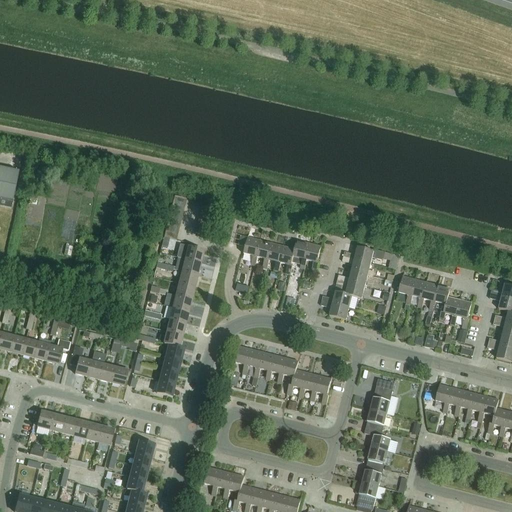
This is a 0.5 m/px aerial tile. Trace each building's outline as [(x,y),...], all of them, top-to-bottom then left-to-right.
[(0,207),(11,210),(19,173),(0,169),(0,207)] [(31,195),(30,204),(37,206),(38,196),(31,195)] [(175,196),(173,202),(185,205),(187,199),(175,196)] [(173,202),(172,208),(184,211),(185,205),(173,202)] [(215,206),(203,203),(201,209),(214,212),(215,206)] [(172,208),(170,214),(182,217),(184,211),(172,208)] [(214,212),(201,209),(200,215),(212,218),(214,212)] [(170,214),(169,220),(181,223),(182,217),(170,214)] [(212,218),(200,215),(198,221),(211,224),(212,218)] [(169,220),(167,226),(179,229),(181,223),(169,220)] [(211,224),(198,221),(197,227),(209,230),(211,224)] [(167,226),(166,232),(178,235),(179,229),(167,226)] [(209,230),(197,227),(195,233),(207,236),(209,230)] [(166,232),(164,238),(172,240),(176,241),(178,235),(166,232)] [(238,246),(245,247),(246,247),(244,254),(253,257),(251,265),(256,266),(258,258),(256,257),(260,241),(240,236),(238,246)] [(164,239),(162,249),(168,250),(170,241),(164,239)] [(267,260),(272,244),(260,241),(256,257),(258,258),(265,260),(263,268),(267,269),(269,261),(267,260)] [(305,260),(310,244),(297,241),(295,250),(293,257),(294,258),(303,260),(301,266),(301,269),(305,270),(307,261),(305,260)] [(279,263),(283,247),(272,244),(267,260),(269,261),(276,262),(274,271),(279,273),(281,264),(279,263)] [(318,263),(322,247),(310,244),(305,260),(307,261),(314,263),(312,272),(316,273),(319,263),(318,263)] [(66,245),(64,255),(70,257),(73,247),(66,245)] [(201,264),(204,251),(188,247),(185,260),(201,264)] [(293,257),(295,250),(283,247),(279,263),(281,264),(288,265),(286,274),(291,275),(293,266),(292,266),(292,264),(294,258),(293,257)] [(345,253),(344,257),(371,264),(374,252),(358,248),(356,256),(345,253)] [(344,257),(342,262),(353,265),(351,272),(368,276),(373,277),(374,272),(370,270),(371,264),(344,257)] [(178,258),(175,270),(182,272),(185,260),(178,258)] [(294,258),(292,264),(301,266),(303,260),(294,258)] [(198,276),(201,264),(185,260),(182,272),(198,276)] [(390,262),(388,269),(390,269),(395,271),(397,263),(390,262)] [(195,288),(198,276),(182,272),(179,284),(195,288)] [(365,288),(368,276),(351,272),(350,279),(339,276),(338,281),(365,288)] [(296,292),(300,279),(293,277),(290,291),(296,292)] [(411,297),(415,281),(403,278),(399,294),(409,297),(406,306),(411,307),(413,298),(413,297),(411,297)] [(338,281),(337,285),(347,288),(345,295),(353,297),(362,300),(365,288),(338,281)] [(386,281),(384,287),(391,289),(393,283),(386,281)] [(422,300),(427,284),(415,281),(411,297),(413,297),(413,298),(420,300),(418,308),(422,309),(424,301),(422,300)] [(192,300),(195,288),(179,284),(176,296),(192,300)] [(434,303),(438,287),(427,284),(422,300),(424,301),(432,303),(430,311),(428,317),(433,318),(434,313),(434,312),(437,303),(434,303)] [(491,295),(511,300),(511,287),(505,286),(503,293),(492,291),(491,295)] [(448,298),(450,290),(438,287),(434,303),(437,303),(434,312),(441,314),(439,323),(444,324),(446,315),(444,314),(446,306),(448,298)] [(345,295),(337,292),(335,300),(324,297),(323,302),(350,309),(353,297),(345,295)] [(511,312),(511,300),(491,295),(490,300),(501,302),(499,310),(509,313),(509,312),(511,312)] [(189,312),(192,300),(176,296),(173,308),(189,312)] [(288,298),(285,310),(292,312),(295,300),(288,298)] [(455,318),(460,301),(448,298),(446,306),(444,314),(446,315),(453,317),(451,326),(456,327),(458,319),(458,318),(455,318)] [(468,320),(472,304),(460,301),(455,318),(458,318),(458,319),(465,320),(463,329),(467,330),(469,321),(468,320)] [(347,321),(350,309),(323,302),(321,306),(332,309),(330,317),(347,321)] [(384,316),(386,308),(379,306),(377,314),(384,316)] [(186,324),(189,312),(173,308),(170,320),(186,324)] [(496,317),(495,321),(511,325),(511,312),(509,312),(509,313),(507,319),(496,317)] [(154,314),(152,318),(166,323),(167,320),(161,319),(162,316),(154,314)] [(65,322),(55,319),(53,327),(58,329),(58,325),(64,326),(65,322)] [(183,336),(186,324),(170,320),(167,332),(183,336)] [(511,325),(495,321),(494,326),(504,328),(502,335),(511,337),(511,325)] [(465,345),(468,333),(460,331),(458,343),(465,345)] [(180,348),(180,347),(183,336),(167,332),(164,344),(169,346),(169,345),(180,348)] [(0,350),(10,353),(14,338),(2,335),(0,342),(0,350)] [(490,340),(489,344),(511,350),(511,337),(502,335),(501,342),(490,340)] [(22,356),(26,341),(14,338),(10,353),(22,356)] [(62,350),(68,351),(70,343),(59,340),(56,348),(61,350),(62,350)] [(34,359),(38,344),(26,341),(22,356),(34,359)] [(46,362),(50,347),(38,344),(34,359),(46,362)] [(511,350),(489,344),(488,349),(498,352),(497,359),(511,363),(511,350)] [(169,346),(166,357),(181,361),(184,349),(180,347),(180,348),(169,345),(169,346)] [(62,350),(61,350),(56,348),(50,347),(46,362),(59,365),(60,360),(62,350)] [(88,377),(92,362),(80,359),(83,349),(75,347),(70,365),(77,367),(75,374),(88,377)] [(240,347),(235,364),(245,366),(242,375),(243,375),(246,376),(247,376),(249,367),(247,367),(251,350),(240,347)] [(251,350),(247,367),(249,367),(256,369),(254,378),(258,379),(261,370),(259,370),(263,353),(251,350)] [(259,370),(261,370),(268,372),(266,381),(270,382),(272,373),(270,373),(275,356),(263,353),(259,370)] [(275,356),(270,373),(272,373),(279,375),(277,384),(282,386),(284,376),(282,376),(286,359),(275,356)] [(166,357),(163,369),(178,373),(181,361),(166,357)] [(286,359),(282,376),(284,376),(294,379),(292,387),(289,386),(287,395),(292,397),(294,388),(292,388),(296,371),(299,362),(286,359)] [(100,381),(104,365),(92,362),(88,377),(100,381)] [(112,384),(116,369),(104,365),(100,381),(112,384)] [(128,372),(127,371),(122,370),(116,369),(112,384),(124,387),(128,372)] [(163,369),(160,382),(175,386),(178,373),(163,369)] [(296,371),(292,388),(294,388),(301,390),(299,398),(303,400),(306,391),(304,390),(308,374),(296,371)] [(304,390),(306,391),(312,393),(310,401),(315,402),(317,394),(315,393),(320,377),(308,374),(304,390)] [(137,377),(136,380),(132,379),(130,387),(140,390),(143,379),(137,377)] [(320,377),(315,393),(317,394),(324,396),(322,404),(327,406),(329,396),(327,396),(331,380),(320,377)] [(160,382),(157,394),(172,398),(175,386),(160,382)] [(440,385),(435,402),(445,405),(443,413),(448,414),(450,406),(447,405),(451,388),(440,385)] [(372,411),(387,415),(390,403),(393,391),(378,387),(375,399),(372,398),(371,403),(373,404),(372,411)] [(451,388),(447,405),(450,406),(456,408),(454,416),(459,417),(461,409),(459,408),(463,391),(451,388)] [(463,391),(459,408),(461,409),(468,411),(466,419),(471,421),(473,412),(470,411),(474,394),(463,391)] [(482,414),(486,397),(474,394),(470,411),(473,412),(480,414),(476,429),(480,430),(484,415),(482,414)] [(482,414),(484,415),(494,417),(492,426),(490,425),(487,435),(490,436),(492,436),(494,427),(492,426),(497,410),(499,401),(486,397),(482,414)] [(288,410),(293,412),(296,412),(297,408),(297,406),(289,404),(288,410)] [(497,410),(492,426),(494,427),(501,428),(499,438),(503,439),(505,430),(504,429),(508,413),(497,410)] [(384,427),(387,415),(372,411),(370,418),(367,417),(366,422),(368,423),(367,428),(382,432),(384,427)] [(50,431),(54,416),(41,412),(37,428),(50,431)] [(62,434),(66,419),(54,416),(50,431),(62,434)] [(74,437),(78,422),(66,419),(62,434),(74,437)] [(86,440),(90,425),(78,422),(74,437),(86,440)] [(98,443),(102,428),(90,425),(86,440),(98,443)] [(110,446),(114,431),(102,428),(98,443),(110,446)] [(381,438),(382,432),(367,428),(365,434),(365,435),(375,437),(373,444),(370,444),(369,448),(387,452),(389,448),(390,442),(391,441),(381,438)] [(139,442),(136,454),(152,458),(155,446),(139,442)] [(389,448),(387,452),(395,454),(398,444),(390,442),(389,448)] [(384,465),(387,452),(369,448),(368,453),(370,453),(369,460),(368,460),(368,461),(367,466),(383,470),(384,465)] [(44,452),(32,449),(30,455),(43,458),(44,452)] [(136,454),(133,466),(149,470),(152,458),(136,454)] [(41,464),(29,461),(27,466),(40,470),(41,464)] [(145,482),(149,470),(133,466),(130,478),(145,482)] [(381,475),(383,470),(367,466),(365,472),(363,471),(362,476),(364,476),(362,483),(379,487),(382,475),(381,475)] [(208,469),(204,485),(214,487),(211,496),(216,497),(218,489),(217,488),(221,472),(208,469)] [(221,472),(217,488),(218,489),(226,491),(223,499),(228,500),(230,492),(228,491),(232,475),(221,472)] [(228,491),(230,492),(239,494),(237,502),(238,502),(242,486),(244,478),(232,475),(228,491)] [(145,482),(130,478),(127,477),(126,478),(125,478),(124,480),(126,481),(125,482),(129,483),(127,490),(131,491),(142,494),(145,482)] [(110,481),(106,480),(103,489),(111,491),(114,482),(110,481)] [(375,499),(379,487),(362,483),(360,491),(358,490),(357,495),(359,495),(356,507),(356,510),(361,511),(362,509),(372,511),(375,500),(375,499)] [(235,501),(233,511),(236,511),(237,511),(240,503),(247,505),(245,511),(250,511),(252,506),(250,506),(254,489),(242,486),(238,502),(237,502),(235,501)] [(254,489),(250,506),(252,506),(258,508),(257,511),(262,511),(263,509),(261,509),(266,492),(254,489)] [(131,491),(127,490),(125,490),(122,501),(128,503),(144,507),(147,495),(142,494),(131,491)] [(266,492),(261,509),(263,509),(270,511),(269,511),(273,511),(277,495),(266,492)] [(277,495),(273,511),(284,511),(288,498),(277,495)] [(19,496),(15,511),(28,511),(32,499),(19,496)] [(288,498),(284,511),(297,511),(301,501),(288,498)] [(32,499),(28,511),(42,511),(45,502),(32,499)] [(45,502),(42,511),(56,511),(58,506),(45,502)] [(128,503),(126,511),(142,511),(144,507),(128,503)]
